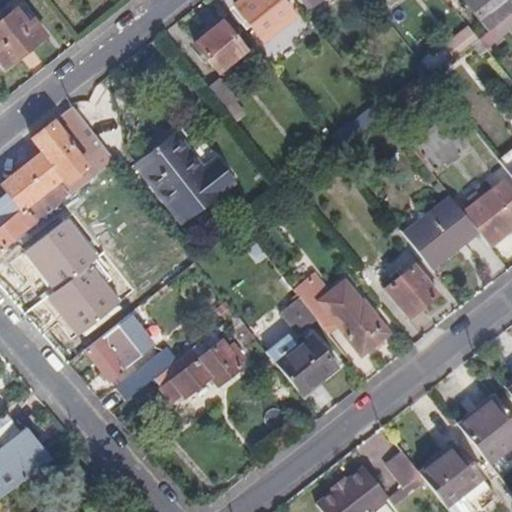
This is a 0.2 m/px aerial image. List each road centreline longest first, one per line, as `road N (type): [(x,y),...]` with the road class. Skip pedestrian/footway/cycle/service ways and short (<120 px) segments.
road 1 (residential): [(238,511),(511,296)]
road 2 (residential): [(171,511),(0,319)]
road 3 (residential): [(168,0),(0,129)]
